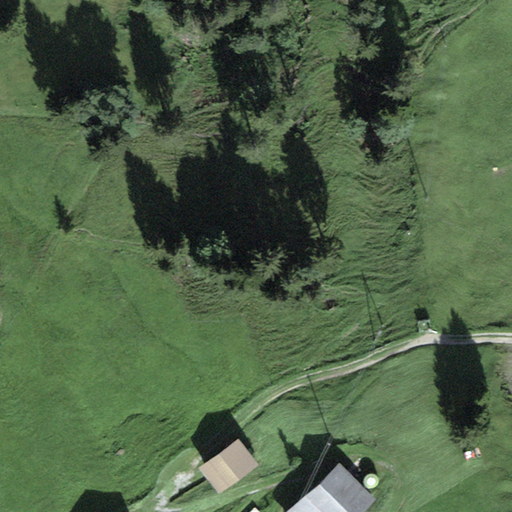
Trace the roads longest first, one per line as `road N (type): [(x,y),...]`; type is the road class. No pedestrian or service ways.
road 1 (track): [(142,511),(281,389),(433,341)]
road 2 (track): [(180,511),(340,452),(406,478),(389,511)]
